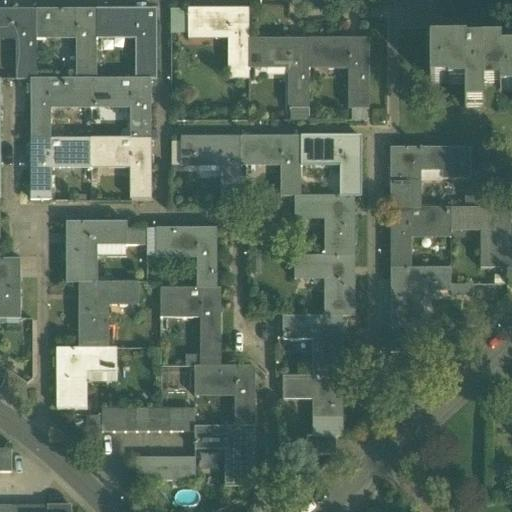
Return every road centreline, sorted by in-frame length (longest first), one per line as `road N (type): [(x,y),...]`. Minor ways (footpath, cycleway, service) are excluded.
road 1 (residential): [(322,511),(511,336)]
road 2 (residential): [(0,413),(111,511)]
